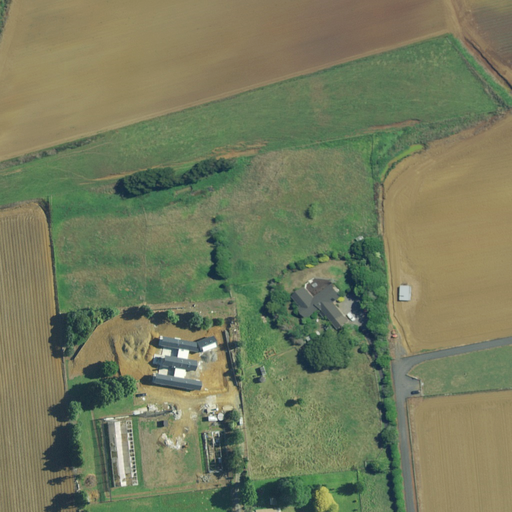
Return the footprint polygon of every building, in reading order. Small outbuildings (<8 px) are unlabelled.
[(411,286),(402,286),(402,300),(410,300),(411,286)] [(348,322),(334,303),(332,300),(335,298),(337,301),(343,297),(336,288),(331,292),(329,289),(315,299),(306,287),(294,296),(302,307),(300,309),(308,319),(321,309),(337,329),(339,329),(348,322)] [(235,352),(234,342),(220,344),(220,339),(214,339),(216,354),(235,352)] [(175,358),(160,352),(154,366),(156,367),(150,380),(163,386),(165,382),(180,388),(185,375),(171,369),(175,358)] [(234,409),(231,389),(206,392),(208,412),(234,409)] [(201,474),(194,414),(172,416),(178,476),(201,474)] [(137,484),(131,421),(107,423),(114,487),(137,484)] [(221,431),(205,433),(208,474),(225,472),(221,431)]
